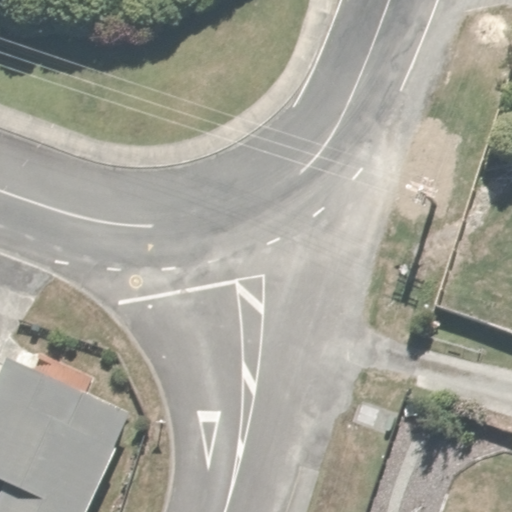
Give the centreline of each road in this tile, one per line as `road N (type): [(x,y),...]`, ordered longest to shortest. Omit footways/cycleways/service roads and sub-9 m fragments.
road 1 (residential): [(208,204),(248,352),(253,422),(237,511)]
road 2 (residential): [(208,204),(294,150),(340,89),(378,0)]
road 3 (unclassified): [(0,188),(93,214),(208,204)]
